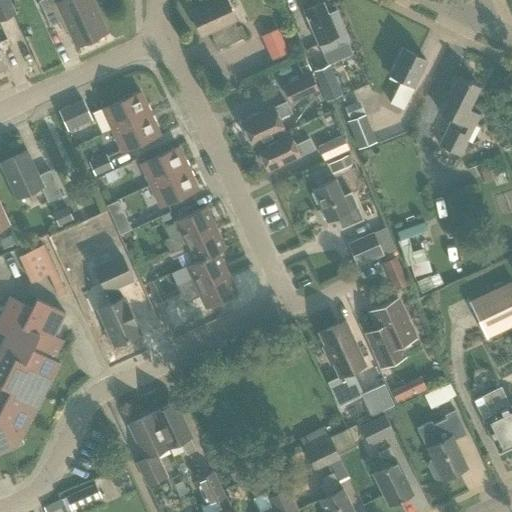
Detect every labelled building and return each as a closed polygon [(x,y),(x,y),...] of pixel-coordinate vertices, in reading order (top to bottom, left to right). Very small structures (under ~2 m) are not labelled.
[(0,0),(0,21),(17,14),(10,0),(0,0)] [(42,0),(39,1),(51,27),(64,21),(76,47),(108,33),(92,0),(63,0),(57,3),(55,0),(42,0)] [(241,26),(237,28),(234,21),(236,21),(226,0),(217,0),(191,13),(202,36),(211,32),(214,39),(212,40),(217,51),(246,37),(241,26)] [(323,3),(304,11),(319,44),(323,53),(351,42),(346,32),(337,9),(327,13),(323,3)] [(262,37),(273,61),(290,54),(279,29),(262,37)] [(403,109),(415,86),(414,86),(427,60),(403,48),(389,75),(402,81),(391,103),(403,109)] [(298,63),(304,75),(312,71),(306,59),(298,63)] [(330,65),(315,72),(328,101),(342,95),(330,65)] [(310,74),(284,87),(291,103),(318,90),(310,74)] [(476,85),(476,83),(470,80),(470,82),(459,76),(441,113),(452,119),(439,145),(460,155),(480,115),(468,109),(479,87),(476,85)] [(99,124),(108,120),(112,131),(151,114),(141,92),(103,109),(94,114),(99,124)] [(83,100),(59,111),(68,131),(92,121),(83,100)] [(291,113),(286,102),(274,108),(274,107),(241,123),(253,146),(285,131),(279,119),(291,113)] [(344,106),(349,119),(360,115),(356,102),(344,106)] [(151,114),(112,131),(122,153),(161,135),(151,114)] [(369,123),(368,123),(366,120),(350,126),(352,130),(351,130),(359,149),(376,143),(369,123)] [(310,139),(295,146),(289,132),(257,147),(268,171),(315,149),(310,139)] [(91,152),(111,146),(108,135),(88,140),(91,152)] [(319,148),(325,161),(350,150),(343,137),(319,148)] [(189,169),(179,147),(141,164),(151,186),(189,169)] [(50,171),(39,176),(27,151),(0,163),(17,199),(41,187),(48,202),(62,196),(50,171)] [(90,163),(96,177),(114,169),(107,155),(90,163)] [(329,165),(334,175),(354,165),(350,155),(329,165)] [(501,159),(478,166),(484,180),(506,174),(501,159)] [(199,190),(189,169),(151,186),(161,208),(199,190)] [(98,179),(102,187),(116,181),(113,172),(98,179)] [(352,194),(343,198),(335,180),(313,190),(327,221),(336,217),(342,229),(363,220),(352,194)] [(0,229),(9,225),(0,204),(0,229)] [(216,228),(206,206),(174,221),(180,233),(165,240),(169,250),(216,228)] [(54,213),(60,228),(75,221),(68,207),(54,213)] [(116,221),(122,236),(148,224),(142,210),(116,221)] [(401,242),(429,231),(426,222),(398,233),(401,242)] [(189,252),(194,263),(218,252),(219,253),(226,249),(216,228),(169,250),(173,259),(189,252)] [(385,228),(348,244),(357,267),(395,251),(385,228)] [(1,241),(5,251),(16,246),(12,236),(1,241)] [(433,273),(429,261),(428,261),(421,239),(410,243),(410,245),(401,249),(408,267),(412,266),(416,278),(433,273)] [(104,245),(109,256),(122,250),(117,240),(104,245)] [(489,247),(493,258),(502,254),(497,244),(489,247)] [(43,245),(19,256),(32,282),(47,274),(58,297),(66,293),(65,290),(44,246),(43,245)] [(445,266),(455,265),(453,247),(443,248),(445,266)] [(228,273),(219,253),(218,252),(194,263),(186,266),(192,278),(177,285),(181,294),(228,273)] [(124,298),(119,287),(133,281),(122,255),(95,267),(106,293),(107,293),(112,304),(99,309),(115,345),(140,334),(124,298)] [(406,285),(394,258),(383,263),(395,290),(406,285)] [(206,309),(238,294),(228,273),(181,294),(185,304),(200,297),(206,309)] [(511,282),(470,302),(488,339),(511,328),(511,282)] [(0,453),(25,444),(22,437),(31,419),(33,419),(61,363),(55,359),(61,348),(55,335),(66,313),(37,299),(32,309),(10,297),(0,316),(0,334),(6,337),(0,348),(0,453)] [(400,357),(420,348),(398,300),(372,312),(379,328),(368,333),(373,343),(383,366),(401,358),(400,357)] [(333,363),(340,377),(328,382),(340,406),(338,407),(342,416),(367,404),(363,396),(364,395),(353,371),(366,365),(346,321),(319,333),(326,347),(323,348),(331,365),(333,363)] [(420,378),(391,392),(397,405),(427,391),(420,378)] [(425,396),(432,410),(450,401),(450,400),(456,397),(450,384),(425,396)] [(511,406),(511,407),(501,387),(482,396),(492,416),(483,420),(499,453),(511,446),(511,406)] [(197,450),(174,403),(153,414),(169,448),(181,443),(187,455),(197,450)] [(443,477),(445,479),(468,468),(454,440),(466,434),(455,411),(445,416),(446,419),(433,426),(431,422),(417,429),(432,461),(431,461),(430,465),(435,477),(439,479),(443,477)] [(153,414),(131,424),(148,458),(138,463),(149,486),(169,477),(158,454),(169,448),(153,414)] [(394,433),(385,414),(360,426),(369,445),(394,433)] [(323,428),(300,440),(306,452),(315,470),(327,464),(332,474),(322,478),(324,483),(321,485),(327,496),(320,500),(325,511),(354,511),(343,489),(342,489),(339,482),(348,477),(338,459),(330,440),(323,428)] [(231,440),(219,446),(227,464),(240,459),(231,440)] [(386,468),(373,474),(389,505),(413,493),(391,448),(379,454),(386,468)] [(229,469),(234,479),(251,472),(246,461),(229,469)] [(269,471),(277,488),(285,484),(277,468),(269,471)] [(214,471),(200,478),(212,503),(216,511),(231,504),(227,496),(214,471)] [(183,481),(176,484),(181,496),(188,492),(183,481)] [(72,489),(77,502),(96,495),(92,482),(72,489)] [(297,511),(286,489),(267,498),(273,511),(297,511)] [(44,508),(46,511),(65,511),(60,501),(44,508)]
